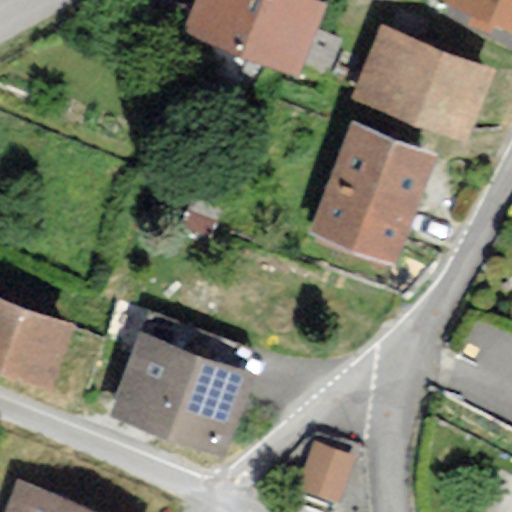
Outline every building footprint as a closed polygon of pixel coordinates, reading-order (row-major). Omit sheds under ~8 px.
[(307,0),(211,0),(201,28),(289,64),(312,2),(307,0)] [(511,0),(464,0),(511,19),(511,0)] [(421,119),(446,55),(389,34),(364,97),(421,119)] [(485,71),(446,55),(421,119),(460,134),(485,71)] [(363,131),(325,224),(389,251),(427,157),(363,131)] [(0,301),(0,362),(44,378),(64,324),(0,301)] [(489,329),(469,319),(455,342),(475,351),(489,329)] [(153,325),(143,354),(238,390),(247,360),(153,325)] [(214,451),(238,390),(143,354),(119,416),(214,451)] [(327,446),(315,475),(340,483),(351,456),(327,446)] [(106,511),(109,507),(21,476),(8,511),(106,511)]
